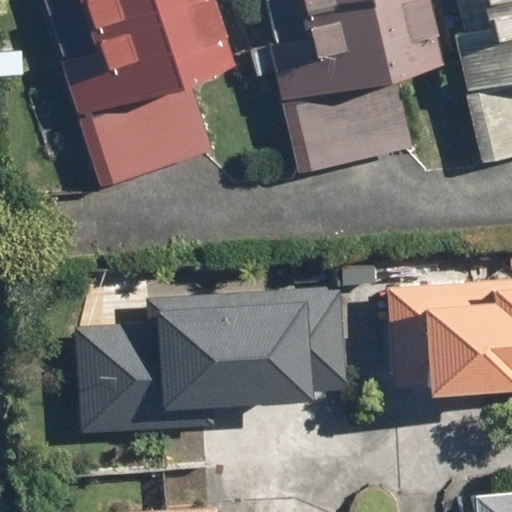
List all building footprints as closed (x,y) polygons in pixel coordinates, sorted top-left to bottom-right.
[(183,81),(229,68),(210,0),(31,0),(83,186),(203,153),(183,81)] [(259,75),(281,175),(403,148),(388,78),(430,68),(414,0),(249,0),(259,45),(241,49),(247,77),(259,75)] [(511,0),(455,0),(464,36),(437,42),(466,166),(511,154),(511,0)] [(511,278),(373,279),(374,387),(401,387),(401,399),(496,398),(496,382),(511,381),(511,278)] [(66,322),(66,435),(140,435),(140,411),(287,411),(287,393),(339,393),(339,297),(132,297),(132,322),(66,322)] [(511,511),(511,493),(456,496),(456,511),(511,511)] [(347,511),(347,499),(169,497),(169,511),(347,511)]
